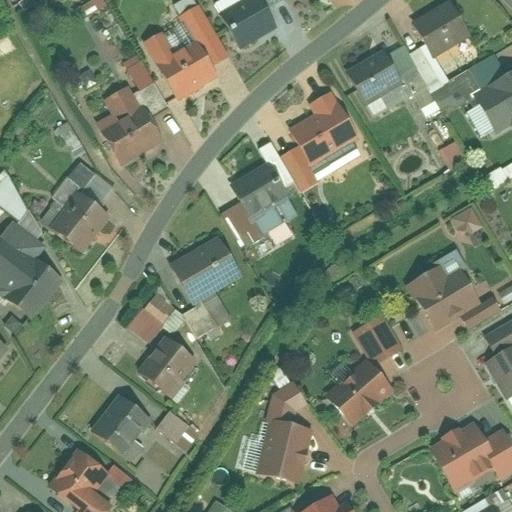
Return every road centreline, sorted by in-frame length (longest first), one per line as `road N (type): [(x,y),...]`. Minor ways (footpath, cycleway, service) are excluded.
road 1 (residential): [(0,421),(118,265),(202,130),(356,0)]
road 2 (residential): [(379,511),(357,474),(357,446),(454,387)]
